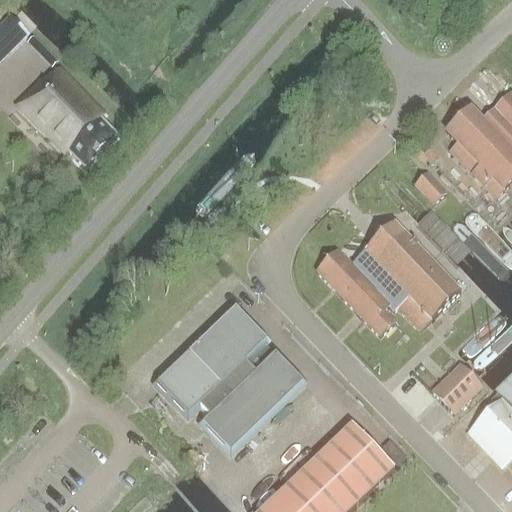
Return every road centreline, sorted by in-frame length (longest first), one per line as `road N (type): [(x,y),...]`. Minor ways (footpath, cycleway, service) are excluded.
road 1 (unclassified): [(428,92),(290,231),(278,275),(296,313),(488,511)]
road 2 (tertiary): [(0,334),(293,0)]
road 3 (track): [(201,107),(155,63),(151,42),(188,0)]
road 4 (unclassified): [(428,92),(344,0)]
